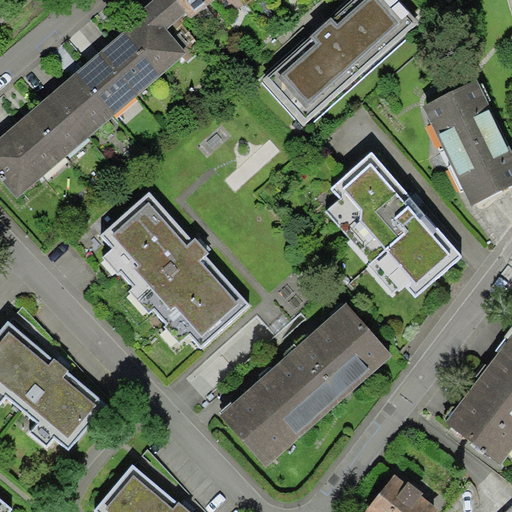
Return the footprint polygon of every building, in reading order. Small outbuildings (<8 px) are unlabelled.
[(158,0),(0,136),(0,178),(16,198),(186,52),(166,29),(186,12),(190,16),(211,0),(158,0)] [(412,40),(375,0),(360,0),(262,91),(306,138),(412,40)] [(511,158),(472,78),(413,107),(463,210),(511,186),(511,158)] [(363,154),(322,191),(332,202),(319,214),(391,295),(401,286),(409,295),(454,255),(363,154)] [(142,189),(91,234),(108,253),(99,261),(176,347),(185,339),(195,350),(246,305),(142,189)] [(345,305),(281,361),(328,413),(391,356),(345,305)] [(116,404),(16,321),(0,340),(0,407),(4,411),(13,400),(44,426),(33,438),(49,452),(57,443),(72,456),(116,404)] [(511,324),(436,423),(494,467),(511,444),(511,324)] [(265,376),(218,418),(265,470),(328,413),(281,361),(265,376)] [(193,511),(142,468),(104,511),(193,511)] [(435,511),(390,475),(359,511),(435,511)] [(0,511),(24,511),(0,491),(0,511)] [(511,511),(511,503),(502,511),(511,511)]
